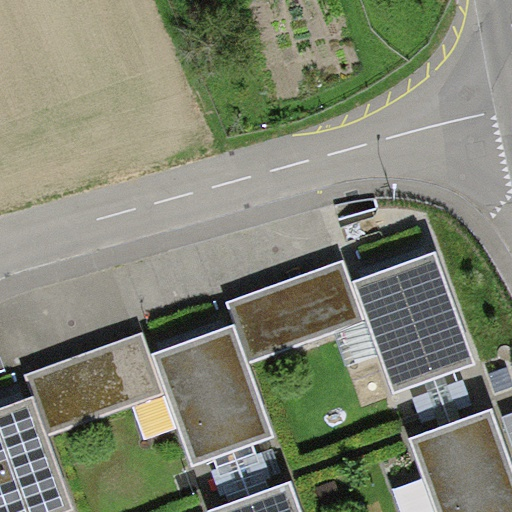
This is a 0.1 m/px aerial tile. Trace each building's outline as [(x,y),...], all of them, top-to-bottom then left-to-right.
[(438,258),(358,288),(398,392),(477,361),(438,258)] [(339,265),(235,304),(256,358),(359,319),(339,265)] [(238,331),(159,358),(197,469),(276,441),(238,331)] [(143,338),(40,374),(59,427),(162,391),(143,338)] [(38,405),(0,417),(0,511),(62,511),(74,508),(38,405)] [(511,511),(511,461),(494,414),(413,445),(438,511),(511,511)] [(299,511),(292,490),(227,511),(299,511)]
